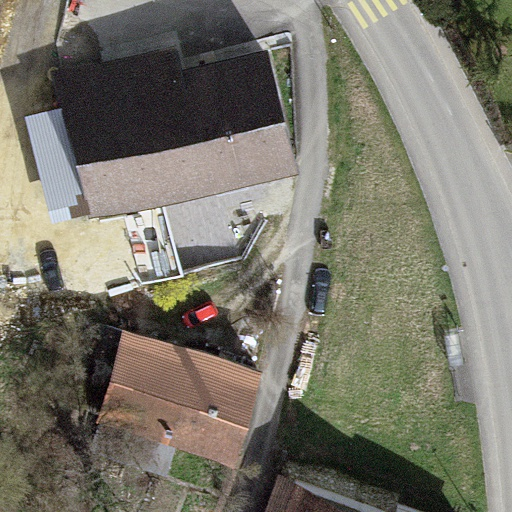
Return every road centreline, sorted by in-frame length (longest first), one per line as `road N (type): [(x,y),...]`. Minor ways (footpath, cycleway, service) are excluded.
road 1 (residential): [(231,511),(265,399),(307,198),(312,106),(298,0)]
road 2 (tertiary): [(372,0),(414,66),(471,188),(511,333)]
